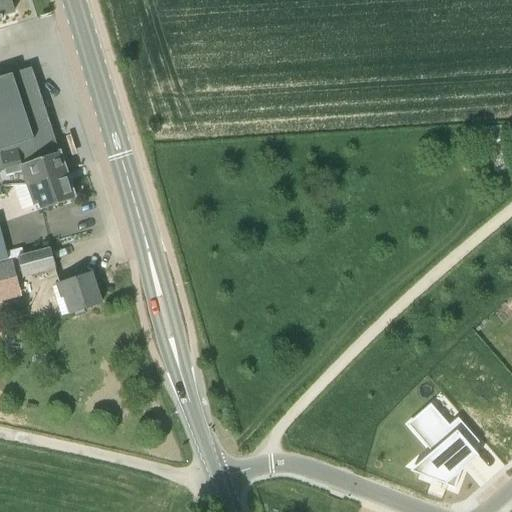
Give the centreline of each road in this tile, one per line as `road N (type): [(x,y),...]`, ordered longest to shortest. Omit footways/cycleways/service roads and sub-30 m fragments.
road 1 (secondary): [(219,480),(71,0)]
road 2 (track): [(270,465),(276,430),(299,405),(394,309),(511,209)]
road 3 (track): [(0,433),(186,480),(219,480)]
road 4 (residential): [(219,480),(283,464),(419,511)]
